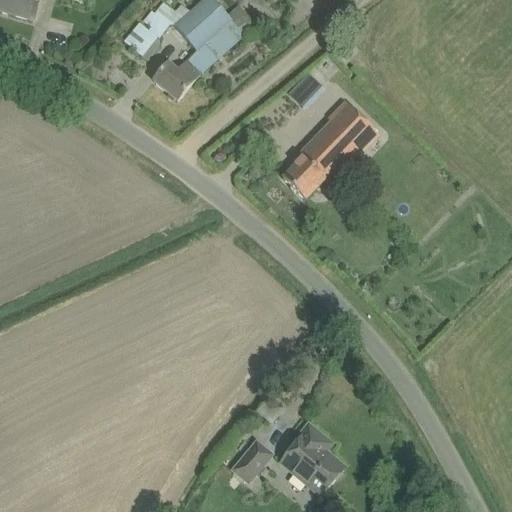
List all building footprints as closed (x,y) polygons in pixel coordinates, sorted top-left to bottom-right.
[(0,0),(0,9),(10,12),(8,16),(34,23),(40,0),(0,0)] [(107,10),(109,0),(85,0),(85,4),(107,10)] [(206,0),(190,14),(174,28),(196,54),(186,64),(201,76),(250,31),(244,24),(238,30),(210,0),(206,0)] [(162,4),(153,15),(169,27),(174,28),(190,14),(180,6),(174,14),(162,4)] [(138,24),(122,43),(146,63),(158,49),(159,41),(158,40),(156,39),(155,38),(147,32),(138,24)] [(166,68),(153,84),(177,104),(190,88),(201,76),(186,64),(178,73),(169,65),(166,68)] [(354,166),(378,139),(345,107),(328,124),(330,125),(313,143),(300,157),(302,160),(282,181),(306,203),(341,167),(346,161),(348,160),(354,166)] [(320,501),(332,487),(344,471),(325,455),(331,447),(308,428),(296,444),(298,446),(280,467),(320,501)] [(256,445),(232,474),(247,487),(271,457),(256,445)]
